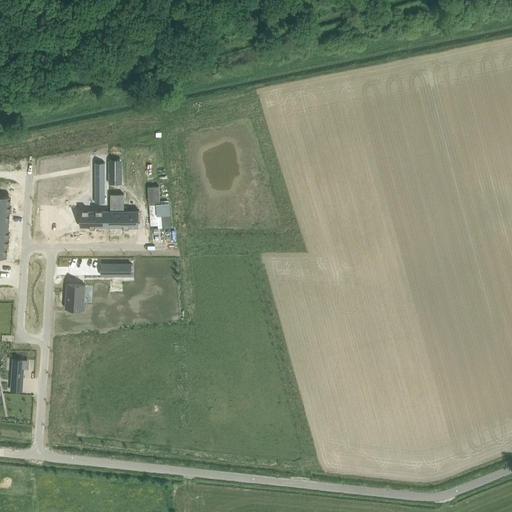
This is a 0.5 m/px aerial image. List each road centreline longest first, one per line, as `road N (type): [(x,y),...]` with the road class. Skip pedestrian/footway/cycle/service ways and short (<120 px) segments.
road 1 (track): [(511,469),(427,497),(0,452)]
road 2 (track): [(39,457),(53,245),(164,246)]
